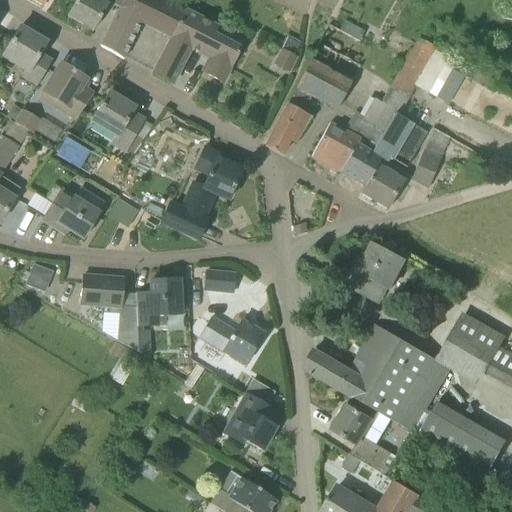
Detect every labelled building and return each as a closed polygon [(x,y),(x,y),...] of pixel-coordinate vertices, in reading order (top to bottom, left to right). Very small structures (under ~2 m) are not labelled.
[(110,2),(120,8),(123,0),(76,0),(67,17),(93,32),(110,2)] [(158,0),(123,0),(120,8),(100,48),(122,61),(133,40),(141,23),(170,39),(184,12),(158,0)] [(211,37),(217,27),(184,12),(170,39),(171,39),(151,75),(171,85),(189,49),(209,59),(202,73),(221,83),(238,51),(211,37)] [(19,28),(2,57),(24,71),(20,78),(36,87),(50,63),(38,56),(46,44),(19,28)] [(394,115),(398,117),(414,87),(431,55),(432,53),(415,43),(381,104),(374,100),(363,118),(354,113),(345,128),(376,146),(394,115)] [(359,67),(318,45),(309,62),(350,85),(359,67)] [(288,71),(294,58),(282,52),(275,64),(288,71)] [(448,63),(431,55),(414,87),(429,96),(435,99),(455,64),(449,61),(448,63)] [(296,87),(305,92),(337,109),(350,85),(309,62),(296,87)] [(81,89),(86,80),(60,64),(42,94),(56,102),(53,107),(75,120),(93,96),(81,89)] [(296,87),(287,105),(300,112),(306,101),(301,98),(305,92),(296,87)] [(109,93),(91,123),(116,138),(112,145),(125,153),(144,121),(132,114),(135,109),(109,93)] [(300,112),(287,105),(265,147),(280,157),(289,142),(294,145),(310,118),(300,112)] [(14,125),(27,133),(30,134),(37,122),(21,113),(14,125)] [(370,155),(354,146),(339,173),(365,187),(379,159),(385,163),(388,158),(406,169),(426,134),(398,117),(394,115),(376,146),(370,155)] [(9,122),(0,135),(0,174),(0,175),(27,133),(14,125),(9,122)] [(312,158),(339,173),(354,146),(358,140),(329,125),(312,158)] [(214,195),(227,201),(241,171),(217,160),(218,156),(203,149),(194,170),(208,176),(202,188),(192,184),(181,209),(169,204),(160,224),(197,241),(207,221),(203,219),(214,195)] [(427,189),(439,161),(423,152),(411,179),(427,189)] [(392,177),(396,170),(385,163),(379,159),(365,187),(361,194),(386,209),(402,182),(392,177)] [(0,175),(0,174),(0,221),(14,200),(0,190),(0,175)] [(82,240),(98,214),(60,190),(40,221),(59,233),(62,228),(82,240)] [(115,199),(109,218),(131,225),(137,206),(115,199)] [(344,285),(361,295),(378,303),(386,288),(389,290),(404,262),(372,246),(358,272),(352,269),(344,285)] [(234,276),(208,273),(205,290),(230,293),(234,276)] [(83,277),(80,305),(121,309),(123,280),(83,277)] [(136,327),(164,326),(163,316),(179,315),(178,281),(150,282),(150,294),(134,295),(136,327)] [(234,333),(210,319),(199,338),(244,366),(262,335),(240,322),(234,333)] [(449,368),(439,361),(375,325),(364,344),(378,351),(378,352),(402,366),(377,412),(412,432),(449,368)] [(137,331),(138,352),(147,352),(146,330),(141,330),(137,331)] [(378,351),(364,344),(349,372),(313,352),(304,370),(311,374),(311,376),(312,376),(313,375),(377,412),(402,366),(378,352),(378,351)] [(511,356),(497,348),(483,373),(501,383),(511,361),(511,356)] [(487,472),(508,436),(437,394),(416,431),(487,472)] [(265,422),(272,410),(247,396),(224,436),(241,445),(243,442),(260,452),(275,427),(265,422)] [(350,456),(358,461),(379,473),(391,455),(362,438),(372,422),(346,407),(331,431),(356,446),(350,456)] [(351,475),(358,461),(350,456),(349,456),(342,469),(351,475)] [(269,511),(276,502),(275,501),(230,473),(209,505),(220,511),(269,511)] [(377,511),(362,503),(355,511),(439,511),(418,500),(420,497),(395,482),(377,511)] [(355,511),(362,503),(337,488),(321,511),(355,511)]
